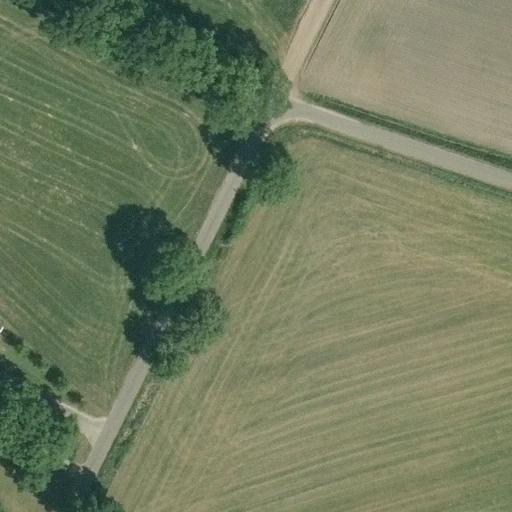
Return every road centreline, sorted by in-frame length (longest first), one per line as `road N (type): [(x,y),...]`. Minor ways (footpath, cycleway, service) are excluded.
road 1 (unclassified): [(67,511),(270,103)]
road 2 (unclassified): [(511,185),(270,103)]
road 3 (unclassified): [(270,103),(64,0)]
